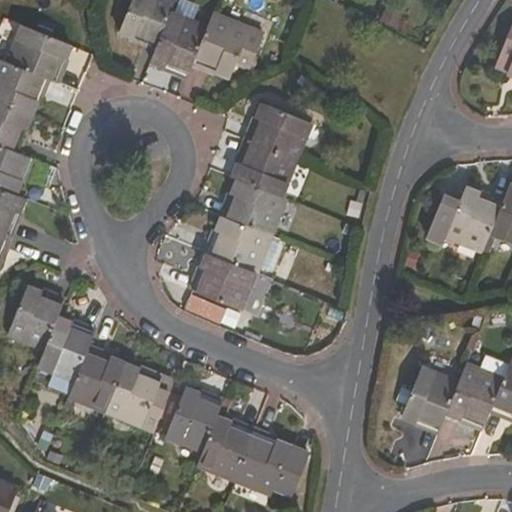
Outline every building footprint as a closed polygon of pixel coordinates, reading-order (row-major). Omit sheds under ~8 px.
[(176,0),(132,0),(120,32),(158,46),(171,12),(176,0)] [(158,46),(152,60),(189,74),(194,62),(208,27),(171,12),(158,46)] [(208,27),(194,62),(232,76),(238,62),(251,67),(265,33),(214,13),(208,27)] [(47,77),(57,81),(72,44),(23,24),(8,61),(47,77)] [(511,25),(498,59),(511,64),(507,73),(511,75),(511,25)] [(0,101),(32,114),(47,77),(8,61),(0,57),(0,101)] [(32,114),(0,101),(0,143),(17,150),(32,114)] [(250,138),(298,158),(313,122),(265,102),(250,138)] [(298,158),(250,138),(235,176),(239,178),(282,196),(298,158)] [(0,143),(0,187),(17,194),(32,156),(17,150),(0,143)] [(224,215),(273,235),(288,198),(282,196),(239,178),(224,215)] [(504,202),(491,232),(511,240),(511,183),(504,202)] [(0,230),(11,235),(26,198),(17,194),(0,187),(0,230)] [(444,243),(447,236),(483,252),(491,232),(504,202),(466,187),(461,201),(445,194),(427,237),(444,243)] [(209,252),(258,272),(273,235),(224,215),(209,252)] [(0,230),(0,263),(11,235),(0,230)] [(209,252),(194,290),(243,311),(258,272),(209,252)] [(65,301),(28,286),(9,334),(45,350),(59,316),(65,301)] [(233,330),(241,313),(193,290),(185,307),(233,330)] [(45,350),(39,365),(77,380),(89,349),(96,332),(59,316),(45,350)] [(106,412),(126,364),(89,349),(77,380),(70,397),(106,412)] [(487,355),(482,368),(468,362),(460,383),(448,412),(485,427),(493,409),(511,364),(487,355)] [(511,416),(511,361),(511,364),(493,409),(511,416)] [(156,432),(175,384),(126,364),(106,412),(156,432)] [(460,383),(422,367),(403,414),(440,430),(448,412),(460,383)] [(218,415),(223,402),(186,388),(166,436),(203,451),(218,415)] [(203,451),(198,463),(235,478),(254,430),(218,415),(203,451)] [(275,489),(293,497),(311,453),(254,430),(235,478),(273,494),(275,489)] [(14,511),(21,495),(16,493),(19,488),(0,480),(0,511),(14,511)]
